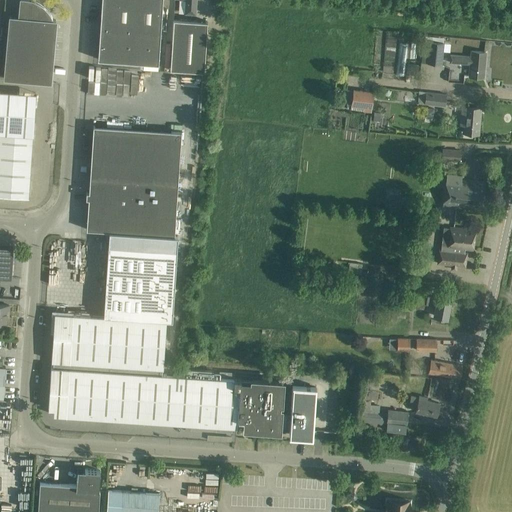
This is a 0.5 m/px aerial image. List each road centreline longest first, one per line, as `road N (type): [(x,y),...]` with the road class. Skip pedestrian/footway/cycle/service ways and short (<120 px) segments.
road 1 (unclassified): [(450,477),(33,441),(23,416),(36,225)]
road 2 (unclassified): [(450,477),(511,204)]
road 3 (unclassified): [(36,225),(63,202),(74,0)]
